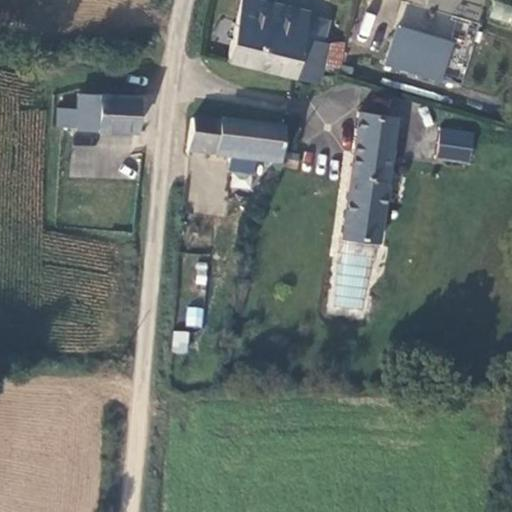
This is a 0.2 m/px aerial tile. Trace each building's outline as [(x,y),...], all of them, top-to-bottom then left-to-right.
[(246,0),(230,0),(217,57),(282,73),(314,79),(317,69),(322,43),(321,43),(296,38),(298,14),(298,13),(246,0)] [(458,17),(478,21),(483,1),(478,0),(430,0),(429,9),(404,3),(400,23),(454,35),(458,17)] [(489,20),(511,22),(511,17),(511,3),(491,1),(489,20)] [(298,14),(296,38),(321,43),(326,21),(298,14)] [(339,47),(322,43),(317,69),(338,74),(339,47)] [(451,60),(394,44),(386,69),(442,86),(451,60)] [(68,122),(127,124),(127,91),(68,89),(68,122)] [(279,126),(179,109),(178,147),(273,164),(277,150),(279,126)] [(356,110),(334,246),(373,249),(392,119),(356,110)] [(471,136),(438,131),(433,161),(465,166),(471,136)] [(297,154),(283,152),(281,164),(295,167),(297,154)] [(186,306),(184,325),(201,327),(203,307),(186,306)] [(187,354),(188,331),(172,330),(171,353),(187,354)]
